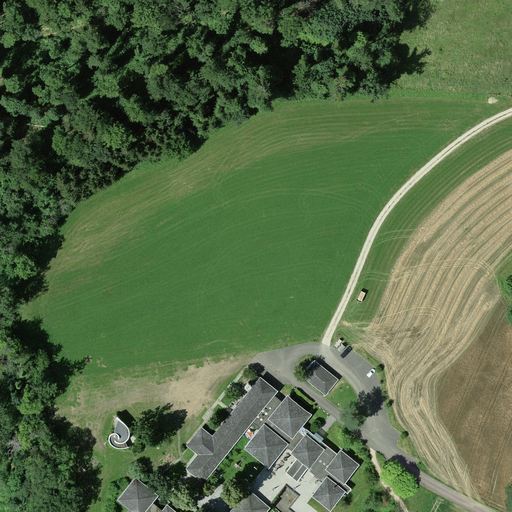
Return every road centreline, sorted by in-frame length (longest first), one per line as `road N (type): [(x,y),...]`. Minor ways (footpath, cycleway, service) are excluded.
road 1 (track): [(320,351),(374,223),(441,156),(511,114)]
road 2 (unclassified): [(485,511),(380,446)]
